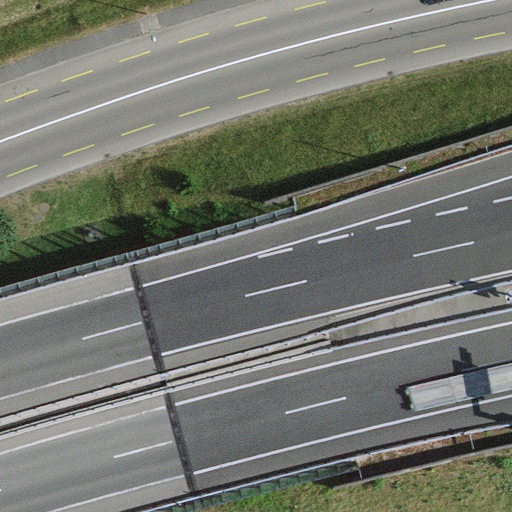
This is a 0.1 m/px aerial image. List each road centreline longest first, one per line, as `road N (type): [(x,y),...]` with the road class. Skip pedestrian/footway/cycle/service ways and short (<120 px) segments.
road 1 (motorway): [(0,491),(511,360)]
road 2 (motorway): [(511,233),(0,362)]
road 3 (primary): [(504,0),(154,85),(0,143)]
